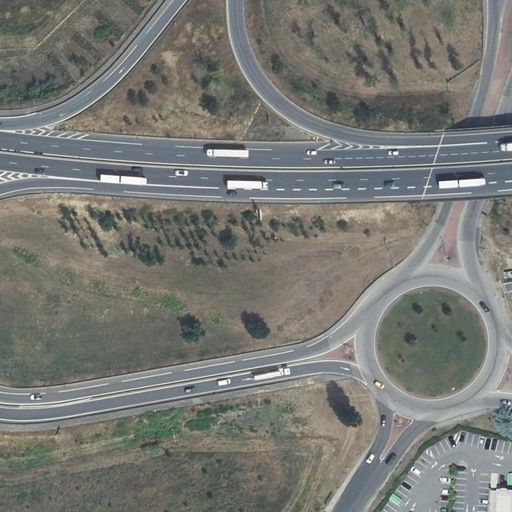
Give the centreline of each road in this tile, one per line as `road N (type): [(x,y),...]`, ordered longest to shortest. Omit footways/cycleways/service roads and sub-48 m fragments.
road 1 (motorway): [(511,150),(243,157),(0,139)]
road 2 (motorway): [(369,315),(296,355),(74,394),(0,397)]
road 3 (trunk): [(0,413),(46,414),(320,367),(372,377)]
road 4 (motorway): [(511,139),(389,142),(303,122),(252,75),(235,36),(232,0)]
road 5 (secondary): [(494,12),(483,90),(446,207),(407,280)]
road 6 (motorway): [(233,180),(511,172)]
road 7 (motorway): [(0,162),(233,180)]
road 8 (motorway): [(0,189),(233,180)]
road 9 (trunk): [(179,0),(90,97),(48,119),(0,124)]
road 10 (secondary): [(485,302),(468,253),(468,223),(511,95)]
